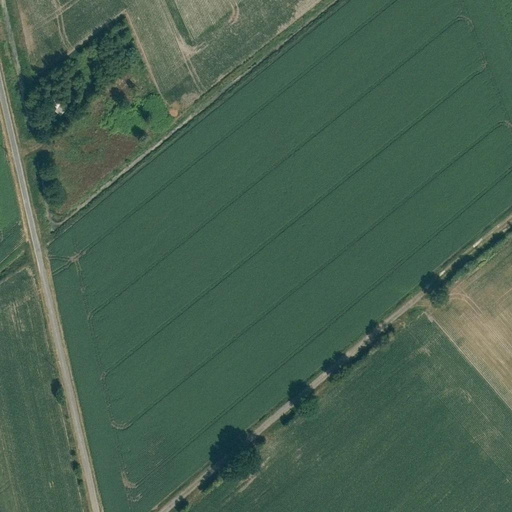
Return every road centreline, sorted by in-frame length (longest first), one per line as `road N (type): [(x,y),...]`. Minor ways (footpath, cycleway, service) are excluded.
road 1 (unclassified): [(511,215),(161,511)]
road 2 (unclassified): [(0,85),(98,511)]
